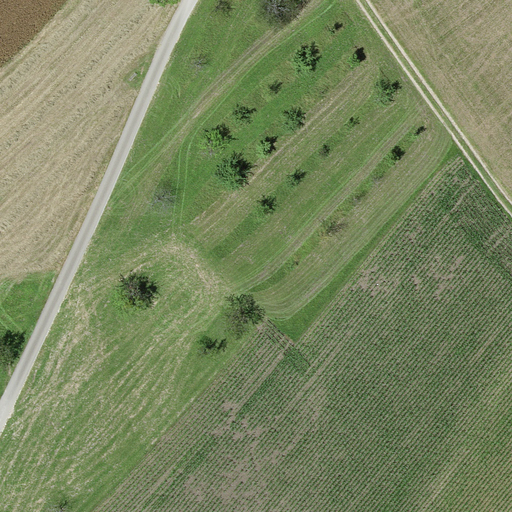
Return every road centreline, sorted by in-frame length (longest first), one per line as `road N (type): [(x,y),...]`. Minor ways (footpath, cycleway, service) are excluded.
road 1 (unclassified): [(0,403),(192,0)]
road 2 (track): [(362,0),(441,117),(511,201)]
